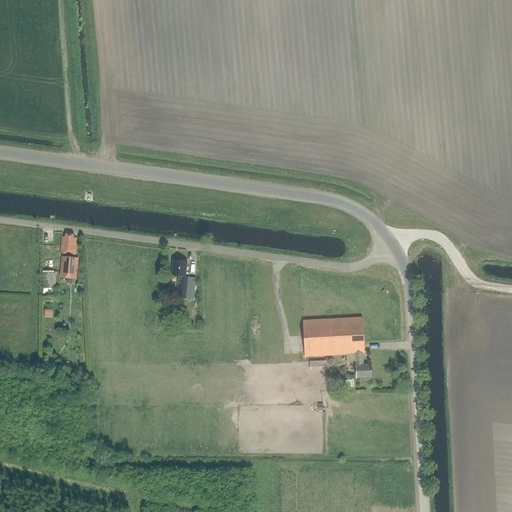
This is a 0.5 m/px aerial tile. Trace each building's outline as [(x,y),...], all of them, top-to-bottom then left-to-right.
[(74,238),(74,237),(74,236),(65,235),(65,238),(62,238),(60,253),(64,253),(64,257),(63,257),(61,275),(74,277),(76,258),(68,257),(68,254),(72,254),(75,254),(77,239),(74,238)] [(179,261),(172,261),(171,277),(178,278),(177,295),(176,298),(186,300),(186,299),(193,299),(195,284),(196,279),(185,278),(186,262),(185,262),(185,260),(180,260),(179,261)] [(43,288),(54,288),(54,272),(43,272),(43,288)] [(172,327),(173,317),(160,317),(159,327),(172,327)] [(364,354),(362,318),(302,321),(305,358),(346,356),(346,363),(355,362),(356,379),(372,378),(371,365),(363,366),(362,354),(364,354)] [(328,361),(309,362),(310,370),(328,369),(328,361)]
